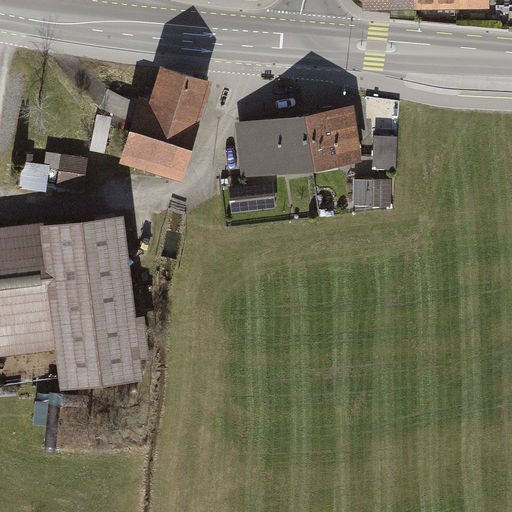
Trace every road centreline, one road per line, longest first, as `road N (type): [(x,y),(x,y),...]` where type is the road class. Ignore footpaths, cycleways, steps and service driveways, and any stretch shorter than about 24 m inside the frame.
road 1 (secondary): [(0,9),(302,42)]
road 2 (secondary): [(302,42),(511,56)]
